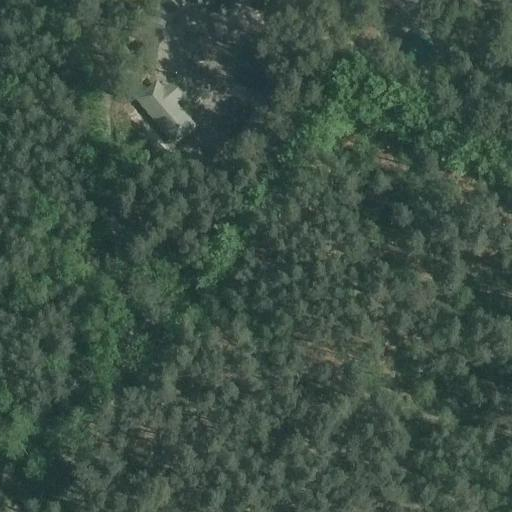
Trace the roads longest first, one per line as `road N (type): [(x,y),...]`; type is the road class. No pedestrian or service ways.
road 1 (track): [(408,0),(131,348)]
road 2 (track): [(131,348),(86,0)]
road 3 (track): [(101,420),(21,511)]
